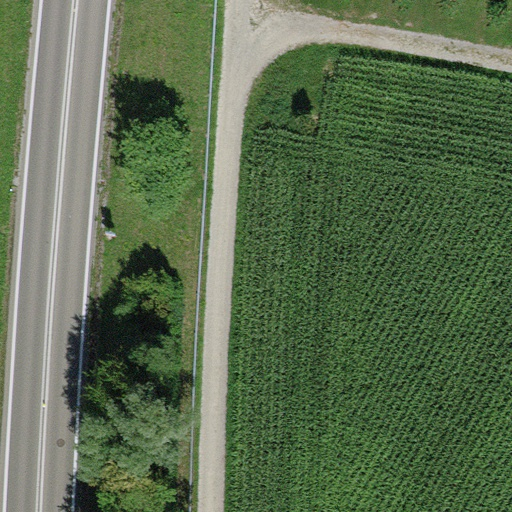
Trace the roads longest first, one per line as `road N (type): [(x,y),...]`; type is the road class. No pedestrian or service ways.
road 1 (trunk): [(76,0),(38,511)]
road 2 (track): [(214,511),(244,0)]
road 3 (track): [(511,65),(244,18)]
